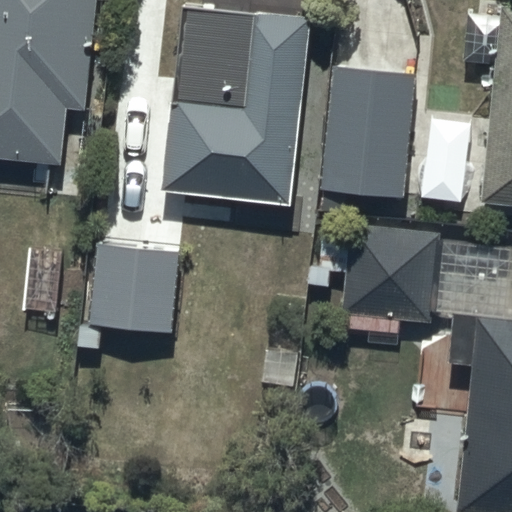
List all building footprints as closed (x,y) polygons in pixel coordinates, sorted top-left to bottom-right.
[(0,0),(0,147),(66,153),(70,99),(92,101),(99,0),(0,0)] [(315,5),(263,0),(188,0),(180,88),(177,88),(168,180),(298,192),(315,5)] [(511,0),(505,0),(488,192),(511,193),(511,0)] [(422,60),(335,54),(326,179),(336,180),(334,207),(351,208),(353,182),(413,187),(422,60)] [(442,225),(353,221),(347,307),(355,307),(354,324),(402,326),(403,312),(438,314),(442,225)] [(182,240),(99,234),(93,316),(176,322),(182,240)] [(465,418),(459,510),(494,511),(511,511),(511,317),(453,314),(450,360),(473,361),(472,379),(456,378),(454,417),(465,418)] [(299,350),(268,346),(264,377),(295,381),(299,350)]
